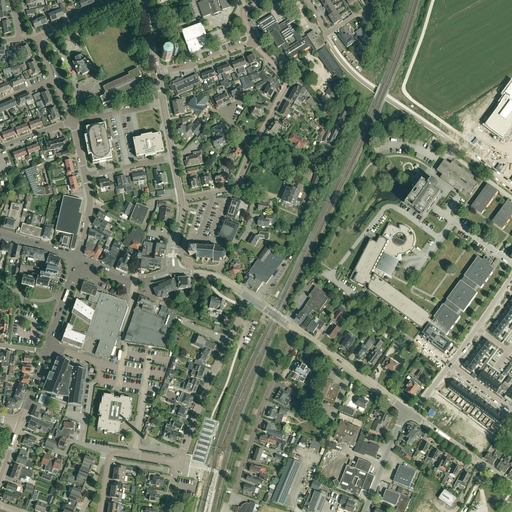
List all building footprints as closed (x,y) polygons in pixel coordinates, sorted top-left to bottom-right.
[(36,4),(35,0),(26,0),(27,5),(28,5),(29,9),(36,8),(36,4)] [(81,9),(88,6),(85,0),(79,3),(79,2),(77,2),(78,7),(80,6),(81,9)] [(197,0),(197,1),(200,0),(200,3),(198,3),(203,17),(211,14),(211,16),(223,11),(222,10),(229,8),(230,7),(227,0),(197,0)] [(331,2),(324,6),(327,11),(334,7),(331,2)] [(334,7),(327,11),(330,15),(336,11),(334,7)] [(55,13),(57,19),(64,16),(61,10),(55,13)] [(336,11),(330,15),(328,16),(331,21),(339,16),(336,11)] [(51,22),(57,19),(55,13),(48,15),(51,22)] [(37,17),(41,26),(47,23),(45,17),(44,17),(43,15),(37,17)] [(317,36),(314,31),(307,35),(307,36),(303,39),(297,30),(299,28),(294,20),(292,21),(290,19),(279,26),(272,15),(258,24),(263,31),(267,29),(270,34),(270,35),(278,48),(282,46),(286,53),(285,53),(289,60),(309,48),(308,46),(310,45),(315,54),(317,53),(331,73),(332,72),(335,75),(335,83),(333,87),(331,86),(327,94),(334,98),(339,90),(337,90),(341,83),(341,80),(342,80),(342,77),(341,77),(341,75),(344,73),(325,46),(325,45),(319,35),(317,36)] [(339,16),(331,21),(334,25),(338,23),(338,24),(343,21),(342,20),(339,16)] [(34,29),(41,26),(37,17),(31,20),(31,21),(29,22),(32,29),(34,28),(34,29)] [(206,36),(206,35),(202,23),(181,31),(185,43),(186,43),(190,54),(200,50),(199,48),(209,45),(206,36)] [(356,41),(354,38),(346,28),(337,34),(347,48),(356,41)] [(359,37),(357,35),(354,38),(356,41),(358,43),(360,42),(362,45),(363,47),(369,43),(368,40),(367,41),(362,34),(359,37)] [(29,51),(27,45),(24,46),(24,45),(19,47),(21,51),(23,54),(29,51)] [(32,57),(29,51),(23,54),(26,61),(30,59),(29,58),(32,57)] [(172,57),(173,57),(174,57),(176,57),(176,52),(173,52),(173,54),(171,54),(171,53),(167,51),(163,51),(161,55),(161,59),(165,62),(169,61),(172,57)] [(249,68),(251,74),(255,72),(253,67),(258,65),(254,55),(248,58),(250,65),(251,65),(252,67),(249,68)] [(86,57),(82,59),(81,56),(75,59),(76,62),(73,63),(78,75),(81,73),(82,76),(89,73),(88,70),(91,69),(86,57)] [(238,61),(243,73),(245,72),(243,66),(247,65),(244,59),(238,61)] [(27,63),(30,70),(36,67),(34,61),(31,62),(31,61),(27,63)] [(239,75),(243,73),(238,61),(232,63),(235,70),(237,69),(238,70),(238,71),(239,75)] [(223,67),(225,73),(226,75),(228,79),(230,78),(228,72),(231,71),(229,65),(223,67)] [(39,73),(36,67),(30,70),(28,71),(29,75),(30,74),(31,78),(33,77),(37,75),(37,74),(39,73)] [(225,73),(223,67),(217,69),(219,75),(225,73)] [(100,98),(103,105),(132,91),(133,92),(136,91),(137,93),(149,87),(147,76),(139,79),(138,78),(141,77),(137,69),(128,73),(129,75),(103,87),(105,93),(103,94),(104,96),(100,98)] [(214,70),(208,73),(212,85),(215,84),(213,80),(214,80),(213,78),(216,77),(214,70)] [(269,77),(263,72),(261,71),(257,73),(255,73),(255,72),(251,74),(249,75),(249,76),(252,82),(259,79),(259,78),(260,78),(269,85),(273,79),(270,76),(269,77)] [(210,86),(212,85),(208,73),(202,75),(204,81),(207,80),(208,82),(210,86)] [(16,80),(18,85),(24,83),(23,80),(25,80),(23,75),(21,76),(21,77),(16,80)] [(202,85),(197,75),(184,80),(183,77),(171,83),(169,86),(172,91),(175,92),(176,96),(202,85)] [(271,97),(275,89),(274,88),(277,82),(273,79),(269,85),(264,94),(271,97)] [(305,85),(300,79),(299,81),(313,96),(315,94),(310,89),(311,87),(307,83),(305,85)] [(12,88),(18,85),(16,80),(10,82),(9,81),(8,82),(10,86),(11,86),(12,88)] [(7,83),(1,86),(4,92),(9,89),(7,83)] [(499,104),(484,125),(502,138),(511,124),(511,86),(509,84),(500,96),(502,98),(498,103),(499,104)] [(231,93),(234,99),(239,96),(236,88),(237,87),(236,85),(234,85),(233,85),(234,87),(232,87),(233,89),(230,91),(231,93)] [(303,96),(306,90),(299,86),(297,89),(295,88),(292,94),(305,101),(306,98),(303,96)] [(238,89),(237,87),(236,88),(239,96),(245,93),(242,87),(238,89)] [(221,95),(218,89),(216,90),(219,95),(214,97),(218,106),(224,104),(220,96),(221,95)] [(50,97),(47,91),(45,92),(44,91),(40,93),(43,100),(50,97)] [(229,97),(227,92),(221,95),(220,96),(224,104),(230,101),(228,97),(229,97)] [(267,101),(262,98),(257,92),(255,94),(260,100),(265,104),(267,101)] [(23,96),(26,103),(33,99),(31,95),(30,96),(29,93),(23,96)] [(195,97),(187,105),(199,116),(207,108),(205,106),(210,101),(201,94),(197,99),(195,97)] [(305,101),(292,94),(289,100),(295,103),(297,99),(299,101),(303,104),(303,103),(305,104),(305,103),(305,101)] [(19,106),(26,103),(23,96),(17,99),(18,101),(17,101),(19,106)] [(50,97),(43,100),(46,107),(50,105),(50,104),(52,103),(50,97)] [(316,104),(311,98),(306,102),(312,108),(316,104)] [(8,102),(11,108),(17,106),(14,100),(8,102)] [(174,109),(184,107),(182,101),(173,102),(174,109)] [(3,105),(5,111),(11,108),(8,102),(3,105)] [(298,117),(300,114),(292,109),(293,106),(287,103),(284,109),(298,117)] [(263,118),(266,106),(262,105),(261,107),(252,104),(251,108),(253,108),(252,110),(251,111),(251,113),(251,114),(252,115),(254,116),(255,115),(259,116),(259,117),(261,118),(262,117),(263,118)] [(341,114),(337,122),(342,125),(343,123),(343,122),(344,121),(346,117),(347,114),(349,109),(341,104),(339,109),(340,110),(339,113),(341,114)] [(57,113),(54,107),(51,108),(51,107),(48,108),(51,115),(51,116),(57,113)] [(185,114),(184,107),(174,109),(176,116),(185,114)] [(298,117),(284,109),(281,114),(287,118),(289,114),(291,116),(295,119),(295,118),(297,118),(298,117)] [(59,119),(57,113),(51,116),(51,115),(48,117),(48,118),(50,120),(51,124),(57,121),(57,120),(59,119)] [(190,127),(182,136),(188,141),(194,133),(195,134),(194,134),(197,137),(207,125),(200,119),(191,128),(190,127)] [(40,120),(35,122),(37,128),(43,126),(40,120)] [(268,130),(274,134),(279,127),(277,125),(279,122),(275,120),(270,126),(271,127),(268,130)] [(288,123),(285,120),(284,120),(281,124),(288,129),(291,125),(288,123)] [(37,128),(35,122),(29,124),(31,130),(37,128)] [(91,125),(84,127),(86,136),(84,137),(85,144),(86,149),(88,156),(90,155),(92,165),(99,163),(105,162),(112,161),(111,151),(113,151),(111,143),(110,139),(109,131),(106,132),(104,122),(98,124),(91,126),(91,125)] [(27,125),(21,127),(23,133),(29,131),(27,125)] [(177,131),(182,136),(190,127),(189,126),(186,128),(183,125),(177,131)] [(214,130),(218,138),(225,134),(225,133),(228,132),(224,125),(218,128),(218,126),(213,128),(214,130)] [(331,134),(330,134),(329,135),(328,138),(329,139),(328,142),(333,144),(340,129),(335,126),(332,132),(331,134)] [(23,133),(21,127),(15,129),(17,135),(23,133)] [(7,132),(9,138),(15,136),(13,130),(7,132)] [(4,140),(9,138),(7,132),(1,134),(4,140)] [(218,138),(212,141),(215,147),(231,139),(228,132),(225,133),(225,134),(218,138)] [(140,138),(132,140),(133,145),(135,145),(136,152),(135,152),(136,158),(144,156),(144,157),(155,155),(155,154),(163,152),(162,146),(160,147),(159,140),(161,140),(159,134),(151,136),(151,134),(140,137),(140,138)] [(304,149),(308,143),(308,142),(299,136),(298,137),(293,134),(289,140),(296,144),(295,146),(299,148),(300,147),(304,149)] [(51,142),(53,150),(68,147),(66,139),(51,142)] [(47,151),(53,150),(51,142),(46,143),(46,147),(44,148),(44,152),(47,151)] [(436,142),(434,146),(441,151),(444,147),(436,142)] [(242,151),(236,147),(238,145),(235,143),(230,150),(228,148),(225,153),(230,156),(231,155),(237,159),(242,151)] [(32,146),(34,152),(40,150),(38,144),(32,146)] [(28,155),(34,152),(32,146),(26,149),(28,155)] [(18,151),(21,157),(27,155),(24,149),(18,151)] [(15,160),(21,157),(18,151),(13,154),(15,160)] [(186,167),(204,164),(201,151),(193,153),(193,155),(189,156),(189,157),(186,158),(186,161),(185,161),(186,167)] [(72,166),(71,160),(68,161),(67,159),(63,159),(64,162),(65,162),(65,163),(66,167),(72,166)] [(444,160),(437,171),(442,175),(440,178),(457,190),(459,191),(458,193),(466,198),(468,194),(470,195),(478,184),(472,180),(473,178),(452,162),(451,165),(444,160)] [(34,166),(24,170),(24,171),(21,172),(21,174),(25,172),(33,194),(43,196),(44,190),(38,189),(33,176),(37,174),(34,166)] [(67,176),(71,176),(71,175),(74,174),(72,166),(66,167),(67,173),(66,174),(67,176)] [(155,175),(157,185),(167,183),(165,173),(159,174),(158,170),(154,170),(155,175)] [(146,180),(145,172),(132,175),(133,182),(146,180)] [(221,174),(223,182),(229,181),(228,174),(224,175),(224,173),(221,174)] [(413,178),(416,181),(422,177),(419,173),(413,178)] [(203,186),(206,186),(206,187),(209,186),(209,185),(210,185),(209,182),(212,181),(211,174),(207,175),(207,177),(204,178),(202,179),(203,186)] [(315,175),(311,186),(316,188),(320,177),(315,175)] [(70,185),(76,183),(75,177),(72,178),(71,176),(67,176),(68,180),(69,179),(70,185)] [(119,187),(124,185),(126,193),(132,192),(130,182),(127,183),(127,181),(126,181),(125,176),(117,178),(119,187)] [(191,184),(191,188),(192,188),(192,189),(195,189),(195,188),(199,187),(198,179),(197,180),(197,177),(193,178),(192,176),(188,177),(190,185),(191,184)] [(422,181),(406,204),(424,217),(440,194),(434,189),(437,184),(438,184),(432,179),(432,180),(433,180),(429,185),(422,181)] [(100,188),(109,187),(110,191),(114,190),(113,182),(109,183),(108,180),(99,181),(100,188)] [(507,202),(496,194),(498,192),(487,184),(471,207),(481,214),(495,196),(505,204),(492,222),(502,230),(511,216),(511,202),(508,200),(507,202)] [(295,206),(297,201),(298,198),(302,188),(295,185),(292,191),(287,189),(282,201),(295,206)] [(74,249),(75,248),(77,236),(82,214),(79,214),(82,201),(63,196),(58,221),(56,227),(55,231),(56,232),(57,233),(58,233),(59,233),(60,233),(62,233),(61,239),(60,238),(59,243),(60,243),(59,246),(62,247),(62,248),(65,248),(68,249),(69,246),(71,247),(70,248),(70,249),(71,249),(71,250),(72,250),(73,250),(74,250),(74,249)] [(241,202),(231,199),(225,216),(235,219),(241,202)] [(267,203),(266,204),(259,203),(258,210),(268,212),(269,205),(270,205),(271,201),(264,199),(263,202),(267,203)] [(3,222),(1,229),(14,232),(17,223),(16,223),(21,205),(11,203),(10,210),(7,210),(8,206),(5,205),(3,212),(1,217),(3,217),(2,220),(2,221),(3,221),(3,222)] [(129,221),(141,226),(149,209),(136,204),(129,221)] [(161,208),(159,221),(168,222),(169,215),(170,215),(171,210),(161,208)] [(108,222),(111,217),(119,222),(120,222),(121,220),(111,214),(110,217),(100,211),(99,213),(98,213),(97,215),(97,216),(108,222)] [(29,214),(28,218),(26,225),(23,224),(20,233),(40,239),(43,230),(35,227),(37,221),(38,221),(39,220),(40,216),(38,215),(37,216),(29,214)] [(277,218),(273,217),(267,216),(266,220),(259,219),(258,226),(268,227),(269,220),(272,221),(273,220),(277,220),(277,218)] [(218,233),(217,237),(226,241),(232,243),(240,225),(224,218),(218,233)] [(96,219),(92,224),(100,228),(104,230),(107,224),(100,221),(96,219)] [(45,222),(44,228),(41,238),(44,239),(47,240),(47,239),(50,240),(53,230),(46,229),(48,223),(45,222)] [(364,252),(350,280),(364,287),(366,284),(369,285),(368,286),(368,287),(368,288),(368,289),(369,290),(369,291),(370,291),(422,329),(425,325),(428,327),(420,337),(444,355),(452,344),(443,338),(445,335),(446,336),(460,317),(456,314),(460,309),(463,312),(477,293),(474,291),(477,286),(481,288),(494,269),(490,266),(493,262),(488,259),(487,261),(484,259),(483,261),(478,257),(464,276),(465,277),(461,281),(447,300),(448,301),(444,305),(443,305),(434,318),(435,318),(432,322),(429,319),(432,316),(381,279),(385,274),(391,277),(389,276),(398,260),(400,261),(396,259),(399,255),(400,255),(401,255),(403,254),(405,254),(407,253),(408,252),(409,252),(409,251),(411,252),(415,248),(413,247),(414,242),(414,239),(414,235),(413,234),(411,235),(408,232),(411,230),(408,227),(405,226),(403,225),(402,225),(399,225),(399,229),(389,224),(378,244),(370,240),(364,252)] [(90,229),(89,235),(94,238),(97,233),(90,229)] [(141,244),(143,239),(145,234),(133,229),(129,235),(122,244),(122,245),(129,248),(129,247),(138,251),(141,244)] [(260,238),(268,240),(269,234),(260,232),(259,235),(258,235),(258,236),(257,237),(253,234),(248,243),(255,247),(260,238)] [(115,259),(119,253),(122,244),(116,240),(109,253),(108,256),(104,264),(111,268),(116,260),(115,259)] [(91,257),(97,247),(88,242),(86,244),(86,248),(87,248),(85,252),(85,254),(90,257),(91,257)] [(142,242),(138,253),(135,258),(140,260),(138,270),(148,272),(149,269),(154,270),(155,268),(160,269),(162,259),(163,259),(164,251),(165,251),(166,246),(162,245),(162,243),(160,242),(160,245),(156,244),(143,242),(142,242)] [(8,253),(10,245),(10,244),(3,243),(1,251),(8,253)] [(197,248),(190,248),(190,249),(190,254),(190,255),(197,256),(197,261),(198,261),(198,259),(202,259),(202,261),(203,261),(203,260),(207,260),(207,261),(208,261),(208,260),(213,260),(213,262),(214,262),(219,262),(220,262),(220,259),(223,259),(226,256),(226,253),(225,250),(222,250),(222,246),(218,246),(215,246),(215,245),(214,245),(214,247),(209,247),(209,245),(208,245),(208,247),(204,246),(204,245),(203,245),(203,246),(198,246),(198,244),(197,244),(197,248)] [(10,245),(8,253),(7,257),(11,258),(11,259),(15,260),(18,260),(20,252),(21,247),(10,245)] [(249,273),(242,284),(256,293),(264,282),(266,284),(272,276),(269,273),(280,257),(266,246),(257,259),(258,260),(250,270),(250,269),(248,272),(249,273)] [(99,259),(101,254),(103,250),(97,247),(91,257),(91,258),(96,261),(98,258),(99,259)] [(135,259),(135,258),(138,253),(128,249),(125,256),(122,255),(119,262),(119,261),(115,269),(126,274),(132,259),(129,258),(130,257),(135,259)] [(108,256),(109,253),(107,251),(105,250),(104,252),(103,252),(102,255),(101,254),(99,259),(100,259),(99,260),(101,262),(102,263),(104,264),(108,256)] [(47,260),(46,259),(45,262),(43,269),(21,265),(19,275),(22,276),(23,272),(23,270),(36,272),(35,275),(42,276),(42,278),(37,277),(35,286),(48,289),(50,280),(49,279),(50,277),(57,279),(59,269),(57,269),(58,268),(61,259),(49,255),(47,260)] [(240,270),(235,266),(238,262),(235,260),(232,264),(231,264),(229,266),(230,267),(231,268),(228,273),(235,278),(240,270)] [(35,278),(31,277),(23,276),(21,285),(33,288),(35,278)] [(189,279),(189,278),(178,279),(178,285),(176,285),(177,289),(178,289),(178,290),(185,289),(186,291),(188,291),(188,289),(190,289),(189,284),(190,284),(191,283),(191,280),(189,279)] [(177,289),(176,285),(174,280),(159,286),(160,287),(154,290),(157,298),(158,297),(158,298),(161,297),(162,298),(166,297),(166,298),(169,297),(168,294),(167,293),(172,292),(173,295),(175,293),(177,291),(177,289)] [(84,281),(82,282),(80,286),(82,287),(80,293),(90,296),(88,301),(97,304),(101,294),(97,293),(98,288),(88,284),(88,282),(84,281)] [(312,311),(315,313),(316,312),(318,314),(330,297),(316,287),(310,296),(312,298),(306,306),(313,310),(312,311)] [(97,305),(86,336),(100,341),(95,355),(108,360),(110,359),(119,332),(119,331),(127,308),(124,301),(101,293),(101,294),(97,304),(97,305)] [(124,340),(130,342),(130,343),(164,349),(177,312),(168,309),(166,314),(159,312),(158,316),(156,316),(159,310),(155,304),(140,297),(135,309),(124,340)] [(86,336),(97,305),(80,299),(80,300),(79,300),(78,301),(76,300),(71,314),(72,315),(69,326),(67,325),(61,343),(81,350),(86,336)] [(212,299),(209,309),(216,311),(216,314),(221,315),(221,312),(223,307),(225,306),(225,303),(224,302),(224,301),(219,300),(219,301),(212,299)] [(307,316),(300,311),(294,320),(301,325),(307,316)] [(333,319),(338,322),(343,314),(339,311),(333,319)] [(504,313),(500,318),(508,323),(511,319),(504,313)] [(302,325),(307,329),(313,321),(308,317),(302,325)] [(500,318),(497,322),(504,328),(508,323),(500,318)] [(313,321),(307,329),(313,334),(318,328),(321,330),(325,324),(320,320),(317,324),(313,321)] [(497,322),(493,327),(501,333),(504,328),(497,322)] [(334,325),(327,334),(328,335),(327,335),(328,336),(329,337),(330,337),(330,336),(333,339),(340,329),(334,325)] [(493,327),(490,332),(497,337),(501,333),(493,327)] [(346,340),(342,345),(349,350),(356,341),(354,340),(356,338),(353,335),(347,331),(343,337),(346,340)] [(202,362),(205,364),(210,354),(211,352),(213,353),(217,346),(206,341),(206,340),(205,339),(198,335),(193,344),(202,348),(202,347),(205,349),(204,351),(203,350),(201,353),(200,354),(201,354),(198,360),(196,359),(194,363),(201,366),(202,363),(202,362)] [(378,339),(374,346),(378,349),(383,343),(378,339)] [(484,339),(481,344),(488,349),(492,345),(484,339)] [(398,347),(402,351),(405,347),(401,343),(400,344),(396,340),(393,343),(398,347)] [(364,345),(361,343),(358,348),(360,350),(358,353),(356,355),(358,357),(358,358),(358,359),(359,360),(360,360),(363,356),(363,357),(365,354),(365,353),(367,351),(368,351),(373,344),(369,341),(366,344),(367,345),(365,347),(363,346),(364,345)] [(481,344),(477,348),(485,354),(488,349),(481,344)] [(477,348),(474,353),(481,359),(485,354),(477,348)] [(374,352),(373,352),(368,359),(369,359),(368,361),(369,362),(368,363),(371,364),(373,365),(375,362),(376,362),(380,357),(379,357),(382,353),(376,349),(374,352)] [(2,362),(1,367),(4,367),(4,366),(7,367),(8,366),(9,363),(8,363),(9,354),(9,353),(6,353),(6,354),(3,353),(2,362)] [(474,353),(470,357),(478,363),(481,359),(474,353)] [(42,391),(56,397),(69,398),(68,405),(81,407),(85,379),(87,370),(80,369),(76,369),(77,365),(60,359),(60,358),(56,356),(50,372),(49,374),(42,391)] [(470,357),(467,362),(475,368),(478,363),(470,357)] [(385,361),(382,365),(383,367),(386,370),(388,368),(393,372),(395,370),(397,371),(399,367),(387,358),(385,361),(386,361),(385,361)] [(467,362),(463,367),(471,372),(475,368),(467,362)] [(287,380),(292,384),(294,380),(294,381),(297,375),(301,377),(299,381),(303,383),(308,375),(310,376),(312,372),(310,371),(306,369),(307,368),(303,365),(302,366),(298,364),(297,364),(295,364),(295,365),(295,367),(296,367),(293,373),(292,372),(287,380)] [(195,365),(192,371),(194,371),(197,372),(196,372),(197,373),(197,372),(201,373),(201,374),(205,376),(208,371),(200,368),(195,365)] [(194,371),(192,371),(190,376),(196,378),(203,381),(205,376),(201,374),(201,373),(197,372),(197,373),(196,372),(197,372),(194,371)] [(483,371),(478,378),(482,382),(488,374),(483,371)] [(488,374),(482,382),(487,385),(493,378),(488,374)] [(21,380),(21,382),(28,384),(29,377),(26,376),(22,375),(19,375),(17,375),(16,377),(17,378),(17,379),(21,380)] [(493,378),(487,385),(489,387),(492,389),(497,381),(493,378)] [(191,385),(197,387),(200,381),(193,379),(191,385)] [(422,385),(413,379),(407,387),(408,388),(406,391),(406,392),(406,393),(408,394),(409,394),(413,397),(414,396),(415,396),(416,394),(415,394),(422,385)] [(334,382),(328,380),(320,399),(328,402),(328,404),(334,406),(341,388),(335,386),(334,388),(332,387),(334,382)] [(454,380),(447,389),(451,392),(458,383),(454,380)] [(497,381),(492,389),(494,391),(496,392),(502,385),(497,381)] [(195,394),(197,387),(191,385),(188,383),(186,386),(185,390),(188,391),(195,394)] [(458,383),(451,392),(455,395),(462,386),(458,383)] [(17,388),(16,390),(25,393),(27,387),(20,384),(18,388),(17,388)] [(462,386),(455,395),(459,398),(460,397),(466,389),(462,386)] [(281,390),(275,400),(283,404),(288,396),(291,398),(295,392),(289,389),(286,393),(281,390)] [(466,389),(460,397),(464,400),(470,392),(466,389)] [(25,393),(16,390),(15,392),(16,392),(15,396),(23,399),(25,393)] [(470,392),(464,400),(467,403),(473,395),(470,392)] [(190,407),(193,397),(182,393),(180,397),(183,398),(181,403),(190,407)] [(115,399),(113,399),(113,396),(104,395),(102,394),(101,398),(102,398),(101,402),(99,402),(99,405),(100,405),(98,413),(100,413),(99,413),(97,413),(97,416),(99,417),(97,428),(97,430),(100,431),(100,430),(107,431),(107,432),(115,433),(116,432),(119,433),(120,424),(121,424),(124,422),(124,420),(130,421),(130,418),(131,409),(131,410),(132,407),(130,406),(131,402),(132,399),(120,397),(120,400),(118,399),(118,398),(115,398),(115,399)] [(43,395),(40,404),(45,406),(48,396),(43,395)] [(473,395),(467,403),(471,406),(472,405),(477,398),(477,397),(473,395)] [(7,407),(12,408),(14,399),(12,399),(11,400),(10,400),(11,398),(4,397),(3,402),(7,403),(7,407)] [(477,398),(472,405),(476,408),(482,400),(478,397),(477,397),(477,398)] [(14,399),(12,408),(17,409),(19,408),(22,401),(14,398),(14,399)] [(357,405),(355,404),(353,408),(358,410),(359,407),(365,410),(368,402),(360,399),(357,405)] [(476,408),(475,409),(479,412),(480,411),(486,402),(482,400),(476,408)] [(439,402),(432,410),(437,414),(444,406),(439,402)] [(486,402),(480,411),(483,413),(489,405),(486,402)] [(483,413),(482,414),(486,417),(493,408),(489,405),(483,413)] [(447,412),(443,418),(448,422),(455,414),(450,410),(451,408),(449,406),(445,410),(447,412)] [(35,407),(33,411),(54,421),(55,419),(52,417),(45,414),(46,413),(45,413),(46,412),(35,407)] [(175,411),(174,415),(185,419),(186,419),(187,419),(187,417),(187,416),(186,415),(188,410),(180,407),(179,409),(174,407),(173,410),(175,411)] [(287,416),(287,414),(293,417),(295,414),(288,411),(288,410),(281,408),(279,414),(287,416)] [(493,408),(486,417),(490,420),(497,411),(493,408)] [(284,416),(275,413),(276,412),(270,410),(269,413),(268,414),(267,415),(268,417),(276,420),(275,422),(281,424),(284,425),(285,424),(287,419),(286,418),(283,417),(284,416)] [(54,421),(33,411),(30,416),(39,420),(39,418),(42,419),(50,422),(52,424),(54,421)] [(497,411),(490,420),(494,423),(495,422),(501,414),(497,411)] [(377,422),(375,421),(373,427),(372,426),(371,430),(378,432),(379,429),(381,425),(385,427),(387,423),(386,422),(388,416),(380,413),(377,422)] [(501,414),(495,422),(499,425),(505,417),(501,414)] [(150,421),(155,422),(154,426),(159,427),(161,418),(151,416),(150,421)] [(457,423),(454,427),(458,430),(458,429),(461,431),(467,422),(461,418),(458,417),(455,421),(457,423)] [(27,428),(34,432),(36,428),(39,429),(39,430),(42,431),(43,430),(46,432),(49,426),(39,421),(32,418),(30,418),(27,423),(29,424),(27,428)] [(165,428),(172,431),(174,432),(175,428),(180,430),(181,430),(182,427),(183,424),(179,423),(179,422),(175,420),(172,419),(169,426),(167,425),(165,428)] [(341,421),(334,439),(353,446),(360,429),(341,421)] [(63,428),(61,431),(69,435),(69,434),(67,434),(68,431),(73,432),(73,428),(74,423),(70,423),(70,422),(68,422),(68,423),(64,422),(64,428),(63,428)] [(467,422),(461,431),(463,433),(467,436),(470,432),(472,434),(476,429),(473,427),(473,426),(467,422)] [(275,437),(282,440),(283,439),(286,440),(287,437),(286,436),(284,435),(280,433),(273,431),(274,429),(274,427),(273,426),(271,426),(265,424),(263,431),(269,433),(268,435),(275,437)] [(411,428),(410,427),(409,427),(407,429),(407,430),(409,431),(405,437),(408,438),(406,441),(408,443),(407,443),(411,446),(417,437),(419,438),(421,434),(412,428),(411,428)] [(171,433),(172,431),(165,428),(164,433),(167,434),(167,433),(170,435),(168,439),(176,442),(178,436),(171,433)] [(477,436),(474,440),(478,442),(481,444),(487,435),(481,430),(481,431),(478,429),(475,434),(477,436)] [(69,435),(61,431),(57,430),(56,433),(57,433),(55,438),(60,440),(58,445),(63,448),(65,445),(66,445),(67,443),(66,442),(67,439),(64,437),(65,433),(69,435)] [(287,443),(279,440),(274,438),(270,437),(270,436),(266,435),(265,437),(262,435),(260,441),(264,442),(264,443),(266,444),(267,443),(268,444),(268,443),(272,444),(275,445),(284,450),(287,443)] [(380,447),(372,444),(370,444),(370,445),(364,442),(366,437),(361,435),(354,452),(359,454),(365,456),(365,454),(375,458),(380,447)] [(487,435),(481,444),(483,445),(483,446),(486,448),(489,445),(492,446),(495,442),(493,440),(493,439),(487,435)] [(30,447),(31,443),(34,444),(36,439),(29,436),(28,439),(25,437),(22,444),(30,447)] [(291,437),(288,443),(293,445),(296,439),(291,437)] [(45,444),(54,448),(56,442),(47,439),(45,444)] [(311,446),(318,449),(321,444),(314,440),(311,446)] [(430,445),(424,442),(420,451),(426,454),(430,445)] [(257,449),(255,455),(271,461),(271,458),(269,457),(269,456),(262,454),(264,451),(257,449)] [(424,463),(427,465),(429,461),(431,462),(432,459),(436,461),(440,453),(434,450),(430,459),(427,458),(424,463)] [(19,455),(16,463),(31,468),(33,464),(28,462),(27,463),(25,462),(27,458),(25,458),(27,453),(20,451),(19,455)] [(489,452),(485,458),(489,461),(493,456),(493,455),(489,452)] [(205,463),(206,457),(197,454),(195,460),(205,463)] [(493,456),(489,461),(493,464),(497,458),(495,457),(496,455),(494,454),(493,455),(493,456)] [(48,472),(53,458),(48,457),(49,456),(44,455),(43,458),(42,458),(41,460),(42,461),(41,464),(45,465),(46,467),(44,471),(48,472)] [(82,465),(92,469),(93,465),(92,465),(94,460),(91,459),(90,456),(87,457),(85,456),(82,465)] [(53,458),(48,472),(52,473),(53,469),(55,469),(58,470),(59,467),(61,467),(61,465),(60,465),(62,461),(57,460),(53,458)] [(440,460),(437,466),(440,467),(438,469),(441,471),(442,467),(446,469),(450,461),(444,458),(443,461),(440,460)] [(301,464),(289,459),(272,500),(283,505),(301,464)] [(362,490),(369,493),(375,477),(368,474),(370,470),(372,464),(359,460),(357,464),(351,461),(348,466),(347,466),(340,484),(339,483),(337,480),(333,482),(336,488),(338,489),(359,497),(362,490)] [(505,465),(506,462),(505,461),(503,463),(501,462),(497,467),(501,470),(505,465)] [(507,463),(506,462),(505,465),(501,470),(505,473),(510,466),(507,464),(508,464),(506,463),(507,463)] [(260,474),(260,475),(259,478),(266,482),(269,477),(262,474),(263,472),(261,471),(262,468),(252,464),(250,471),(260,474)] [(79,473),(87,476),(89,471),(90,472),(92,469),(82,465),(79,473)] [(393,482),(410,488),(416,472),(400,465),(393,482)] [(460,468),(454,465),(450,474),(456,477),(460,468)] [(15,466),(13,472),(27,477),(28,473),(29,471),(22,468),(15,466)] [(114,474),(125,476),(126,471),(131,471),(132,468),(122,467),(117,466),(116,469),(114,468),(114,474)] [(26,481),(26,480),(27,477),(13,472),(10,478),(17,481),(17,480),(21,482),(22,479),(26,481)] [(454,487),(457,488),(459,484),(465,487),(471,475),(465,472),(460,482),(457,480),(454,487)] [(41,478),(50,481),(52,477),(43,473),(41,478)] [(87,476),(79,473),(75,482),(85,485),(86,482),(85,482),(87,476)] [(159,486),(162,486),(163,479),(155,478),(156,474),(149,473),(148,480),(150,480),(149,484),(152,486),(153,485),(156,485),(156,486),(159,487),(159,486)] [(447,473),(441,484),(444,486),(450,475),(447,473)] [(115,480),(114,483),(121,484),(121,481),(124,482),(125,476),(114,474),(113,480),(115,480)] [(247,480),(247,481),(258,485),(259,482),(260,483),(260,484),(262,485),(263,481),(248,476),(248,477),(247,478),(246,479),(247,480)] [(311,488),(319,491),(321,484),(314,481),(311,488)] [(18,487),(8,483),(6,490),(15,493),(15,495),(20,497),(21,494),(16,492),(18,487)] [(111,491),(111,492),(122,494),(123,488),(120,487),(121,484),(114,483),(114,486),(112,486),(111,491)] [(245,484),(243,490),(250,492),(255,493),(256,488),(245,484)] [(68,493),(79,497),(81,492),(82,492),(84,489),(78,487),(77,490),(73,488),(73,489),(70,488),(69,488),(68,493)] [(149,501),(158,502),(159,496),(155,495),(156,492),(147,490),(146,497),(149,497),(149,501)] [(386,490),(382,501),(396,506),(400,495),(386,490)] [(445,490),(438,499),(450,507),(456,499),(445,490)] [(122,494),(111,492),(110,498),(112,498),(111,501),(118,502),(119,499),(121,499),(122,494)] [(314,496),(310,494),(304,509),(311,511),(320,511),(327,496),(315,492),(314,496)] [(12,495),(5,493),(4,494),(3,494),(2,496),(3,497),(3,498),(13,502),(14,498),(18,500),(19,497),(12,494),(12,495)] [(79,497),(68,493),(66,498),(69,499),(71,500),(69,503),(71,503),(77,506),(78,503),(77,502),(79,497)] [(268,495),(267,495),(264,502),(269,505),(272,497),(274,495),(269,493),(268,495)] [(343,496),(340,504),(346,507),(345,510),(349,511),(353,511),(355,507),(354,507),(356,503),(350,501),(351,499),(343,496)] [(403,496),(395,511),(404,511),(410,500),(403,496)] [(109,504),(108,509),(120,511),(120,505),(118,505),(118,502),(111,501),(111,504),(109,504)] [(41,511),(44,511),(47,505),(38,502),(35,510),(41,511)] [(253,511),(254,510),(256,504),(250,502),(249,505),(248,504),(246,504),(243,506),(242,507),(242,508),(239,507),(237,511),(253,511)] [(64,510),(68,511),(73,511),(75,509),(76,509),(77,506),(71,503),(70,506),(66,505),(64,504),(63,505),(61,509),(64,511),(64,510)]
